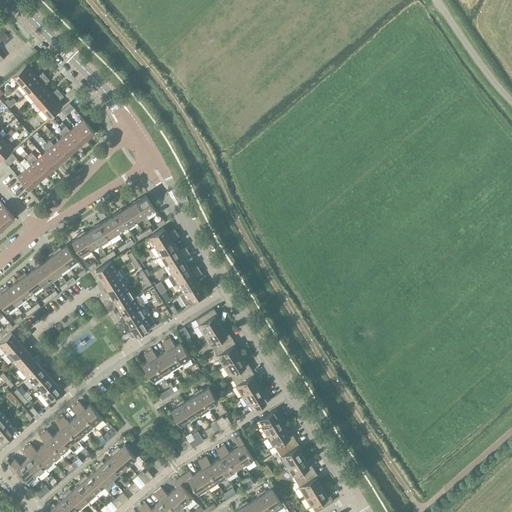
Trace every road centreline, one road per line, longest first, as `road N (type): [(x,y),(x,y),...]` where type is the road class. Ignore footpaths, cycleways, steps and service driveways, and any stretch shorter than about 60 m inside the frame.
road 1 (residential): [(132,347),(97,288),(31,335),(75,388)]
road 2 (residential): [(122,511),(173,467),(290,392)]
road 3 (tertiary): [(129,125),(19,0)]
road 4 (tertiary): [(227,289),(153,163)]
road 5 (residential): [(129,125),(39,227)]
road 6 (residential): [(39,227),(153,163)]
road 7 (unclassified): [(511,105),(436,0)]
road 8 (tertiary): [(353,498),(290,392)]
road 9 (tertiary): [(290,392),(227,289)]
